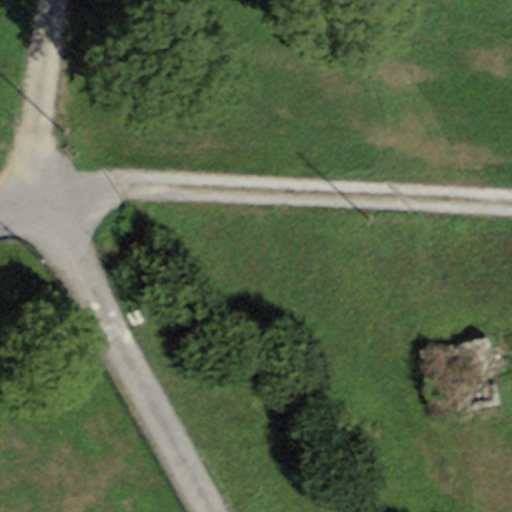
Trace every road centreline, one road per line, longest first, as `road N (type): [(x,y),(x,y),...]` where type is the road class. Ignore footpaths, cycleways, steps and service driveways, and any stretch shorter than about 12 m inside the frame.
road 1 (track): [(511,195),(31,174)]
road 2 (track): [(31,174),(208,511)]
road 3 (track): [(52,0),(31,174)]
